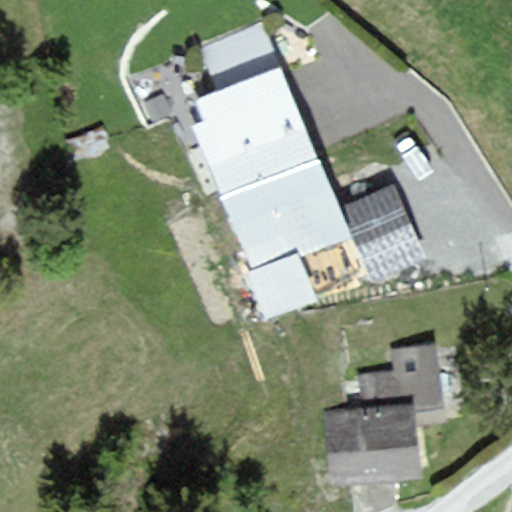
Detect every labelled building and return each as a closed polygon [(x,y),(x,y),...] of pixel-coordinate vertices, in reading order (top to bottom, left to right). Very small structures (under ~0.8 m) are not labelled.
[(217,70),(281,52),(269,7),(205,25),(217,70)] [(341,206),(282,64),(197,100),(205,119),(190,125),(253,275),(299,257),(353,234),(341,206)] [(393,183),(341,206),(353,234),(373,279),(426,255),(393,183)] [(316,299),(299,257),(253,275),(244,278),(262,321),(316,299)] [(414,396),(416,410),(445,408),(438,342),(391,347),(393,370),(358,374),(360,402),(414,396)] [(416,410),(414,396),(360,402),(323,405),(330,482),(352,480),(394,476),(421,474),(416,410)] [(394,476),(352,480),(355,511),(373,511),(396,504),(394,476)]
